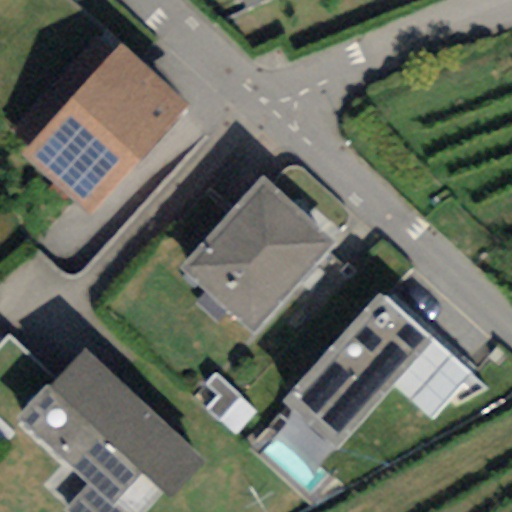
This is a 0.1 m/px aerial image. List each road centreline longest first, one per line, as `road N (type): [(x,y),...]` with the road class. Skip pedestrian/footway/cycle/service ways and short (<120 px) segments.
road 1 (residential): [(261,101),(511,330)]
road 2 (residential): [(511,0),(261,101)]
road 3 (residential): [(151,0),(261,101)]
